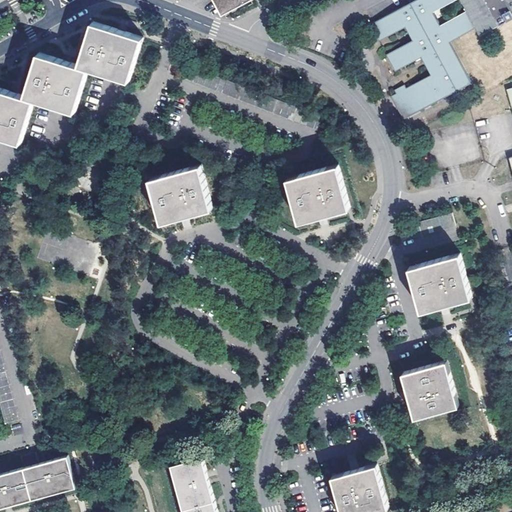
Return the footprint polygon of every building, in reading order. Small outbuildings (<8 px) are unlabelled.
[(213,0),(222,15),(250,0),(213,0)] [(453,0),(415,0),(371,24),(380,40),(406,26),(413,39),(387,53),(396,71),(422,56),(432,74),(407,87),(405,84),(398,87),(400,91),(392,95),(404,119),(471,83),(449,42),(476,28),(466,11),(440,25),(433,11),(453,0)] [(460,0),(466,11),(476,28),(480,36),(499,26),(485,0),(460,0)] [(507,7),(501,11),(504,17),(510,14),(507,7)] [(144,37),(127,32),(123,31),(119,29),(94,22),(80,64),(72,62),(69,61),(65,60),(40,52),(26,96),(18,93),(14,92),(11,91),(0,87),(0,135),(22,142),(35,99),(76,111),(90,67),(131,80),(144,37)] [(123,31),(127,32),(129,26),(117,22),(116,26),(119,27),(119,29),(123,31)] [(69,61),(72,62),(75,53),(68,51),(65,60),(69,61)] [(189,65),(184,78),(320,131),(325,118),(189,65)] [(14,92),(18,93),(20,87),(9,84),(8,87),(11,89),(11,91),(14,92)] [(163,222),(181,217),(184,216),(188,215),(213,208),(201,164),(151,177),(163,222)] [(339,164),(288,178),(300,222),(318,217),(322,216),(326,215),(351,208),(339,164)] [(454,213),(400,228),(403,240),(457,225),(454,213)] [(184,216),(181,217),(183,226),(190,225),(188,215),(184,216)] [(322,216),(318,217),(321,226),(329,224),(326,215),(322,216)] [(443,305),(447,303),(473,296),(461,252),(410,266),(422,311),(440,306),(443,305)] [(443,305),(440,306),(442,314),(450,312),(447,303),(443,305)] [(0,349),(0,402),(6,423),(19,420),(0,349)] [(447,360),(403,372),(408,390),(409,394),(410,398),(415,417),(460,405),(447,360)] [(399,392),(401,401),(410,398),(409,394),(408,390),(399,392)] [(40,464),(37,452),(22,456),(25,468),(33,466),(40,464)] [(69,456),(40,464),(33,466),(25,468),(0,474),(0,507),(77,487),(69,456)] [(203,456),(171,465),(184,511),(218,511),(208,475),(203,456)] [(349,461),(351,470),(356,469),(359,468),(357,459),(349,461)] [(351,470),(333,475),(342,511),(370,511),(389,507),(377,463),(359,468),(356,469),(351,470)]
